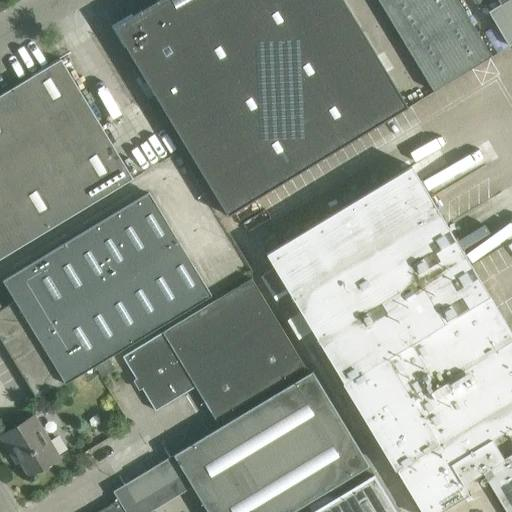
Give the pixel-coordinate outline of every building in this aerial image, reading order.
[(227,215),(407,106),(342,0),(156,0),(113,26),(227,215)] [(457,0),(378,0),(433,91),(491,56),(457,0)] [(511,0),(498,0),(511,22),(511,0)] [(0,258),(133,178),(60,59),(0,94),(0,258)] [(511,333),(436,208),(410,165),(265,253),(274,268),(288,292),(343,382),(342,382),(394,469),(395,469),(421,511),(439,511),(469,494),(462,484),(482,472),(506,511),(511,511),(511,454),(503,459),(491,439),(511,426),(511,333)] [(0,337),(37,399),(210,294),(148,192),(3,280),(15,300),(0,309),(0,337)] [(288,292),(274,268),(261,276),(275,299),(288,292)] [(226,423),(237,416),(234,410),(305,367),(251,278),(122,356),(155,410),(195,386),(216,421),(222,417),(226,423)] [(226,423),(113,491),(118,499),(126,511),(148,511),(165,502),(192,486),(208,511),(290,511),(368,465),(312,371),(237,416),(226,423)] [(13,448),(29,474),(58,457),(34,416),(0,436),(9,450),(13,448)] [(396,511),(374,475),(311,511),(396,511)] [(126,511),(118,499),(96,511),(126,511)]
